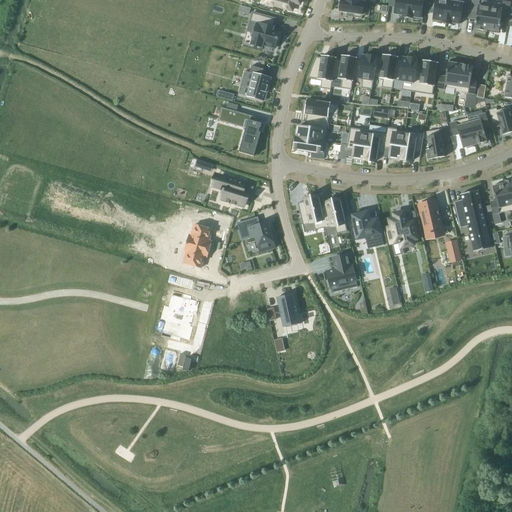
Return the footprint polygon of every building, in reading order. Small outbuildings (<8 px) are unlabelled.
[(265,0),(264,4),(274,6),(275,7),(281,8),(292,11),(292,9),(294,3),(299,5),(300,0),(265,0)] [(340,0),(339,12),(353,14),(353,18),(361,19),(362,16),(364,16),(366,4),(341,0),(340,0)] [(390,0),(390,3),(396,4),(394,15),(399,16),(398,17),(407,18),(409,0),(390,0)] [(422,12),(422,8),(428,9),(429,0),(409,0),(407,18),(416,20),(416,18),(421,19),(422,12)] [(446,24),(449,0),(429,0),(428,9),(435,10),(434,14),(433,21),(437,22),(437,23),(446,24)] [(461,14),(467,15),(468,12),(469,0),(463,0),(463,1),(459,1),(454,0),(449,0),(446,24),(454,26),(455,25),(459,25),(460,18),(461,14)] [(472,0),(470,13),(477,14),(475,21),(474,23),(475,24),(474,30),(486,32),(486,30),(490,8),(478,6),(479,1),(472,0)] [(490,8),(486,30),(498,32),(499,27),(500,27),(500,25),(499,25),(500,18),(507,19),(509,6),(502,5),(502,10),(490,8)] [(240,6),(239,12),(248,15),(250,9),(240,6)] [(252,13),(250,22),(257,24),(251,45),(261,48),(262,46),(274,49),(279,34),(272,32),(275,20),(252,13)] [(390,89),(391,90),(396,58),(395,58),(396,56),(389,55),(389,56),(383,56),(382,60),(376,59),(376,58),(371,90),(373,82),(373,78),(383,80),(382,88),(390,89)] [(328,90),(330,91),(335,59),(323,57),(321,56),(321,57),(321,59),(315,58),(308,79),(312,79),(318,80),(321,81),(320,89),(328,90)] [(349,90),(350,91),(355,58),(343,57),(342,56),(342,57),(341,61),(335,60),(335,59),(336,59),(335,59),(330,91),(332,82),(332,79),(342,81),(341,89),(349,90)] [(369,90),(371,90),(376,58),(367,56),(367,57),(366,57),(362,56),(362,60),(356,59),(355,58),(350,91),(351,91),(352,82),(353,82),(352,82),(353,79),(362,80),(361,89),(369,90)] [(397,58),(396,58),(391,90),(392,90),(393,81),(394,82),(394,81),(403,82),(402,91),(410,92),(412,92),(416,60),(413,59),(408,58),(408,59),(406,59),(403,58),(403,61),(397,60),(397,58),(397,59),(397,58)] [(417,60),(416,60),(412,92),(432,95),(433,89),(433,87),(434,87),(433,87),(434,86),(437,64),(433,63),(423,61),(423,62),(423,64),(417,63),(417,60)] [(460,65),(458,65),(458,63),(451,62),(450,64),(448,63),(446,73),(446,78),(439,77),(437,89),(444,90),(445,88),(456,90),(460,65)] [(456,90),(455,92),(471,95),(475,95),(477,82),(470,81),(473,67),(460,65),(456,90)] [(263,70),(251,67),(249,73),(245,72),(238,95),(247,97),(264,102),(266,92),(267,88),(270,79),(261,76),(263,70)] [(479,86),(477,98),(483,100),(485,87),(479,86)] [(223,99),(232,102),(233,96),(225,93),(223,99)] [(305,107),(304,115),(305,115),(307,115),(306,122),(307,122),(308,122),(327,125),(327,124),(329,115),(337,116),(338,108),(339,105),(330,104),(307,101),(307,100),(305,107)] [(219,122),(226,124),(227,124),(234,126),(235,126),(243,128),(244,129),(245,129),(245,130),(245,131),(243,137),(243,138),(241,145),(239,153),(248,156),(253,157),(258,139),(259,136),(260,133),(259,133),(259,134),(258,133),(260,128),(261,124),(252,122),(249,121),(250,118),(250,117),(250,116),(248,116),(236,112),(238,106),(229,104),(228,103),(226,110),(221,108),(218,121),(219,122)] [(495,109),(489,111),(493,124),(498,122),(502,136),(511,133),(511,119),(511,118),(511,117),(511,114),(511,112),(510,112),(509,110),(496,114),(495,109)] [(480,120),(468,124),(475,145),(487,142),(482,128),(489,126),(485,114),(479,116),(480,120)] [(468,121),(468,119),(467,119),(449,124),(452,137),(459,135),(463,149),(465,148),(466,150),(473,148),(473,146),(475,146),(468,121)] [(298,127),(297,138),(325,142),(328,124),(327,124),(327,125),(308,122),(307,122),(307,128),(298,127)] [(396,159),(400,160),(405,131),(387,128),(386,134),(384,149),(385,149),(390,150),(389,158),(396,159)] [(353,150),(352,158),(363,160),(368,132),(350,129),(348,143),(347,146),(347,149),(353,150)] [(446,129),(437,131),(426,133),(427,138),(429,149),(427,149),(427,151),(426,151),(428,160),(444,157),(443,149),(443,148),(443,145),(443,144),(442,144),(442,143),(448,142),(446,129)] [(420,154),(423,134),(417,133),(408,132),(405,131),(400,160),(412,162),(413,158),(414,154),(414,153),(420,154)] [(384,149),(386,134),(368,132),(363,160),(376,162),(377,154),(382,155),(384,155),(385,149),(384,149)] [(297,138),(295,150),(304,151),(304,152),(310,153),(310,152),(311,153),(323,155),(325,142),(297,138)] [(203,167),(203,169),(210,171),(212,166),(213,166),(214,166),(197,160),(200,162),(205,163),(203,167)] [(244,185),(244,184),(223,177),(220,176),(217,188),(216,188),(223,190),(220,199),(220,200),(223,201),(226,202),(227,202),(229,203),(232,204),(233,204),(234,205),(235,205),(243,207),(246,199),(248,194),(242,192),(244,185)] [(511,180),(503,182),(503,184),(508,206),(511,204),(511,180)] [(495,201),(488,202),(491,215),(498,213),(497,208),(508,206),(503,184),(492,186),(493,191),(492,191),(493,194),(495,201)] [(461,201),(453,203),(459,229),(467,227),(473,253),(491,249),(478,191),(460,195),(461,201)] [(325,229),(320,208),(320,207),(318,197),(308,199),(304,200),(305,202),(298,204),(302,225),(309,223),(313,223),(315,230),(314,230),(315,231),(325,229)] [(326,204),(326,206),(320,207),(320,208),(325,229),(331,227),(335,226),(336,234),(347,232),(345,224),(341,209),(339,200),(331,202),(326,204)] [(421,220),(421,221),(422,221),(425,234),(431,233),(431,234),(434,234),(434,232),(442,230),(440,222),(438,215),(439,215),(438,212),(437,210),(437,209),(436,209),(436,210),(433,211),(431,202),(423,204),(422,204),(419,205),(421,214),(420,214),(420,215),(421,220)] [(393,215),(394,219),(389,220),(391,228),(387,229),(391,244),(392,244),(398,242),(398,244),(400,244),(400,245),(401,248),(402,248),(413,245),(413,243),(412,241),(414,241),(417,240),(413,223),(406,224),(404,214),(403,212),(393,215)] [(368,215),(367,215),(363,216),(362,214),(358,215),(358,213),(352,215),(355,228),(355,229),(352,230),(354,237),(355,241),(356,241),(355,240),(365,238),(368,250),(383,246),(377,220),(376,213),(375,213),(375,216),(373,217),(370,217),(369,217),(369,214),(368,215)] [(258,217),(237,223),(239,231),(245,229),(247,239),(255,237),(259,252),(275,248),(268,223),(260,225),(258,217)] [(179,249),(176,261),(183,263),(183,265),(188,266),(188,264),(193,265),(198,249),(201,250),(204,239),(201,238),(204,227),(189,223),(186,234),(180,233),(176,248),(179,249)] [(511,236),(502,237),(504,258),(511,257),(511,236)] [(455,241),(446,243),(451,263),(460,261),(455,241)] [(336,268),(336,270),(335,270),(326,272),(326,273),(328,277),(327,277),(328,278),(329,281),(328,281),(329,282),(330,286),(330,287),(331,287),(338,285),(339,285),(340,287),(347,285),(347,283),(355,281),(356,281),(355,280),(354,276),(355,276),(354,275),(354,276),(353,272),(354,272),(353,271),(352,267),(352,266),(350,267),(348,260),(347,255),(346,255),(342,256),(341,256),(338,257),(337,257),(337,258),(333,258),(332,258),(334,268),(336,268)] [(251,270),(249,262),(240,265),(242,273),(251,270)] [(192,290),(195,281),(169,274),(167,284),(192,290)] [(424,287),(425,293),(433,291),(432,285),(424,287)] [(163,305),(159,318),(164,320),(160,332),(189,340),(192,327),(190,326),(193,314),(195,315),(199,302),(171,293),(168,306),(163,305)] [(294,294),(277,298),(283,328),(300,324),(294,294)] [(173,373),(178,353),(165,349),(160,369),(173,373)]
